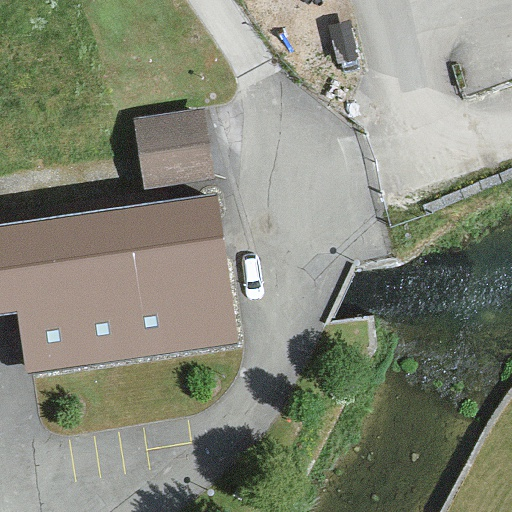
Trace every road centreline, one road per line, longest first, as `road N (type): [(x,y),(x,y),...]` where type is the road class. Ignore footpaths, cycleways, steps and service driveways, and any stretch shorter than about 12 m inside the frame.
road 1 (track): [(213,0),(250,58),(328,223)]
road 2 (residential): [(511,141),(466,148),(417,115),(374,0)]
